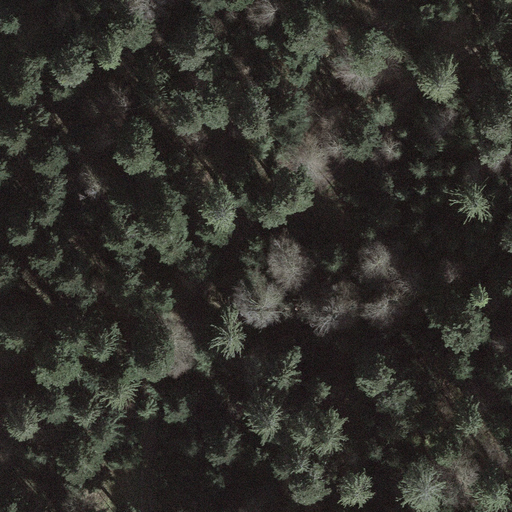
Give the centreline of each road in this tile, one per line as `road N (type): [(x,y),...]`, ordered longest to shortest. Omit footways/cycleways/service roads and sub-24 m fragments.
road 1 (track): [(143,511),(150,424),(168,365),(230,251),(423,81),(511,24)]
road 2 (track): [(262,0),(226,139),(230,251)]
